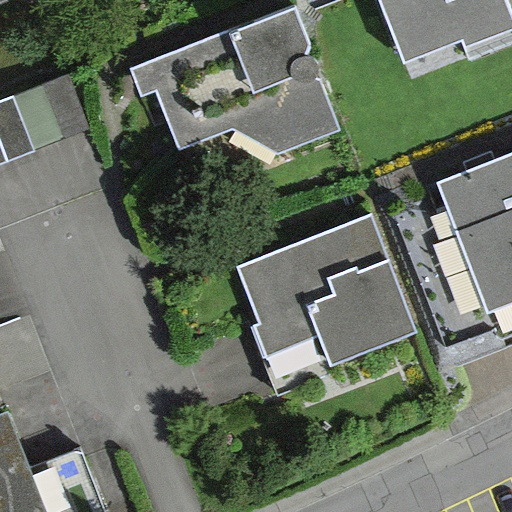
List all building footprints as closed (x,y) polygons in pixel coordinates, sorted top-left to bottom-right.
[(490,0),(362,0),(361,1),(391,74),(453,49),(457,58),(506,38),(490,0)] [(277,11),(114,75),(123,97),(139,90),(164,152),(217,131),(263,158),(325,134),(277,11)] [(0,89),(0,161),(96,130),(74,65),(0,89)] [(511,153),(422,191),(472,313),(511,296),(511,153)] [(358,222),(229,275),(250,326),(244,329),(254,355),(306,334),(321,371),(405,337),(358,222)] [(0,434),(0,511),(31,511),(15,471),(0,434)] [(99,511),(72,447),(15,471),(31,511),(99,511)]
